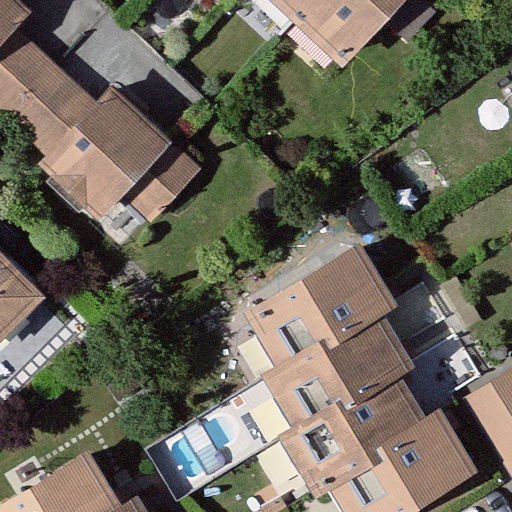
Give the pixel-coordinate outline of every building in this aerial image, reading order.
[(17,0),(0,0),(0,109),(31,138),(19,151),(88,212),(111,186),(151,222),(206,161),(102,68),(81,92),(0,20),(17,0)] [(266,0),(348,70),(388,23),(414,44),(440,13),(424,0),(266,0)] [(388,296),(358,245),(254,305),(281,351),(265,360),(296,413),(270,428),(315,505),(332,495),(341,511),(400,511),(479,467),(441,402),(407,422),(376,369),(396,358),(367,309),(388,296)] [(0,318),(36,281),(0,246),(0,318)] [(150,391),(131,358),(103,374),(122,407),(150,391)] [(511,368),(466,397),(511,469),(511,368)] [(105,488),(79,439),(0,481),(0,511),(144,511),(126,477),(105,488)]
